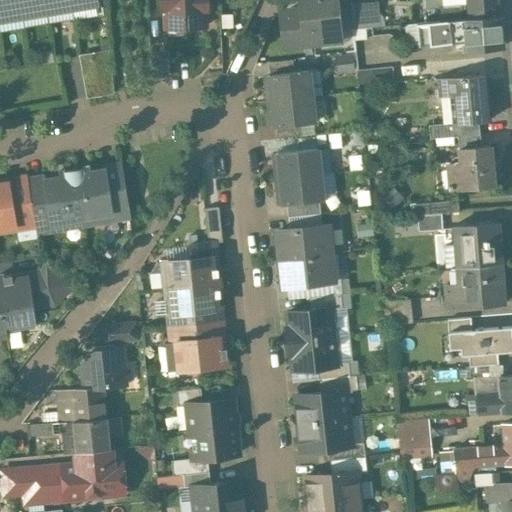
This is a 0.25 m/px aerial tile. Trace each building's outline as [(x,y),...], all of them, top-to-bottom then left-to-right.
[(0,0),(0,17),(21,14),(19,0),(0,0)] [(19,0),(21,14),(22,14),(46,10),(44,0),(19,0)] [(44,0),(46,10),(70,5),(69,0),(44,0)] [(162,0),(163,9),(167,8),(167,23),(186,22),(186,26),(206,25),(205,9),(207,8),(206,0),(162,0)] [(337,0),(298,0),(299,8),(287,10),(288,14),(279,14),(282,41),(295,40),(296,44),(325,41),(325,37),(341,35),(337,0)] [(497,0),(467,0),(468,11),(469,18),(499,15),(497,0)] [(363,3),(351,4),(353,25),(365,24),(364,11),(363,3)] [(459,7),(440,9),(441,21),(463,19),(469,18),(468,11),(459,11),(459,7)] [(379,9),(364,11),(365,24),(353,25),(354,29),(381,26),(379,9)] [(469,18),(463,19),(464,40),(465,51),(502,47),(499,15),(469,18)] [(441,21),(418,23),(420,45),(444,43),(444,41),(464,40),(463,19),(441,21)] [(169,50),(151,52),(153,78),(171,76),(169,50)] [(109,51),(82,56),(89,97),(113,93),(109,51)] [(391,52),(356,55),(357,69),(392,66),(391,52)] [(292,60),(268,62),(269,74),(293,72),(292,60)] [(269,74),(268,74),(270,85),(266,86),(267,101),(311,96),(308,70),(293,72),(269,74)] [(483,74),(438,78),(439,96),(441,96),(454,95),(456,122),(457,123),(478,121),(487,120),(483,74)] [(454,95),(441,96),(444,123),(451,123),(456,122),(454,95)] [(311,96),(267,101),(269,115),(273,115),(274,126),(299,123),(314,122),(311,96)] [(478,121),(457,123),(456,122),(451,123),(453,136),(453,137),(458,136),(480,134),(478,121)] [(299,123),(275,126),(277,138),(301,135),(299,123)] [(444,123),(428,125),(430,138),(453,136),(451,123),(444,123)] [(480,134),(458,136),(459,148),(481,146),(480,134)] [(481,146),(459,148),(460,162),(449,163),(451,183),(448,184),(448,188),(451,188),(451,189),(494,185),(490,145),(481,146)] [(317,148),(277,152),(278,163),(274,164),(276,179),(320,174),(317,148)] [(103,169),(89,171),(88,166),(74,168),(83,225),(97,222),(96,214),(110,212),(103,169)] [(121,166),(103,169),(110,212),(127,209),(121,166)] [(74,168),(59,171),(60,176),(45,179),(52,222),(67,219),(67,221),(68,221),(69,226),(80,224),(81,225),(83,225),(74,168)] [(320,174),(276,179),(278,193),(282,193),(283,204),(319,200),(323,200),(320,174)] [(28,178),(0,182),(0,227),(34,222),(35,222),(28,182),(29,181),(28,178)] [(29,181),(28,182),(35,222),(34,222),(35,225),(52,222),(45,179),(29,181)] [(319,200),(287,204),(288,217),(320,213),(319,200)] [(219,206),(204,208),(208,241),(214,241),(215,242),(222,241),(219,206)] [(441,213),(417,215),(418,230),(442,228),(441,213)] [(496,222),(453,226),(457,267),(458,267),(500,263),(496,222)] [(326,225),(277,230),(281,259),(329,253),(326,225)] [(190,258),(167,260),(170,287),(219,282),(217,268),(212,268),(211,257),(216,256),(215,242),(214,241),(208,241),(188,244),(190,258)] [(329,253),(281,259),(284,287),(333,282),(329,253)] [(167,260),(157,261),(150,273),(152,289),(164,288),(170,287),(167,260)] [(500,263),(458,267),(459,284),(445,285),(447,308),(503,303),(500,263)] [(43,273),(12,279),(11,273),(0,275),(0,295),(6,331),(7,331),(7,330),(20,328),(19,322),(34,319),(32,305),(54,301),(71,282),(50,265),(43,273)] [(170,287),(164,288),(166,300),(171,300),(173,313),(216,308),(215,296),(220,296),(219,282),(170,287)] [(340,293),(309,297),(310,309),(330,307),(330,308),(342,307),(340,293)] [(0,337),(8,336),(7,331),(6,331),(0,295),(0,337)] [(409,298),(382,300),(385,324),(412,322),(409,298)] [(310,309),(287,312),(288,326),(286,326),(288,341),(333,336),(330,308),(330,307),(310,309)] [(216,308),(173,313),(174,325),(217,320),(216,308)] [(448,332),(472,330),(471,317),(447,319),(448,332)] [(217,320),(174,325),(176,340),(219,335),(217,320)] [(136,321),(102,324),(103,342),(137,339),(136,321)] [(472,330),(448,332),(450,349),(460,348),(461,355),(469,354),(497,352),(511,350),(511,329),(511,326),(472,330)] [(219,335),(176,340),(175,341),(178,369),(227,364),(226,348),(220,348),(219,335)] [(333,336),(288,341),(289,355),(291,355),(293,369),(317,366),(336,364),(336,363),(333,336)] [(175,341),(165,342),(162,346),(164,371),(168,374),(179,373),(178,369),(175,341)] [(121,346),(91,349),(82,362),(84,386),(55,389),(59,422),(106,417),(102,386),(125,383),(121,346)] [(497,352),(469,354),(469,367),(498,364),(497,352)] [(336,364),(317,366),(318,379),(321,379),(349,375),(348,362),(336,363),(336,364)] [(349,375),(321,379),(322,391),(344,389),(344,390),(358,389),(356,374),(349,375)] [(511,374),(497,376),(499,391),(501,412),(511,410),(511,374)] [(201,387),(177,390),(178,404),(188,403),(188,402),(202,401),(201,387)] [(322,391),(295,394),(298,422),(347,417),(344,390),(344,389),(322,391)] [(499,391),(476,393),(478,413),(501,412),(499,391)] [(202,401),(188,402),(188,403),(191,430),(235,426),(232,398),(202,401)] [(106,417),(68,421),(69,433),(75,432),(77,451),(109,448),(106,417)] [(347,417),(298,422),(301,450),(328,447),(350,444),(350,443),(347,417)] [(52,422),(27,424),(28,436),(53,434),(52,422)] [(511,422),(501,424),(503,445),(505,464),(511,463),(511,422)] [(235,426),(191,430),(194,457),(194,458),(208,457),(238,453),(235,426)] [(428,440),(400,443),(401,459),(430,456),(428,440)] [(350,443),(350,444),(328,447),(329,460),(365,456),(363,442),(350,443)] [(503,445),(479,447),(481,467),(505,464),(503,445)] [(479,447),(445,450),(447,477),(470,475),(474,467),(481,467),(479,447)] [(109,448),(77,451),(78,464),(65,465),(68,497),(115,493),(122,485),(120,461),(111,461),(109,448)] [(365,456),(329,460),(331,473),(356,470),(357,471),(367,470),(365,456)] [(208,457),(194,458),(194,457),(172,459),(173,475),(183,474),(209,471),(208,457)] [(65,465),(23,469),(23,470),(25,490),(26,501),(43,500),(68,497),(65,465)] [(23,470),(4,472),(6,492),(25,490),(23,470)] [(331,473),(304,475),(307,504),(360,498),(357,471),(356,470),(331,473)] [(209,471),(183,474),(185,486),(193,485),(193,484),(211,482),(209,471)] [(211,482),(193,484),(193,485),(195,511),(216,511),(243,509),(240,479),(211,482)] [(506,485),(485,487),(484,483),(475,484),(477,503),(500,501),(500,505),(508,504),(506,485)] [(361,511),(360,498),(307,504),(308,511),(361,511)] [(43,500),(27,501),(28,511),(29,511),(44,510),(43,500)]
